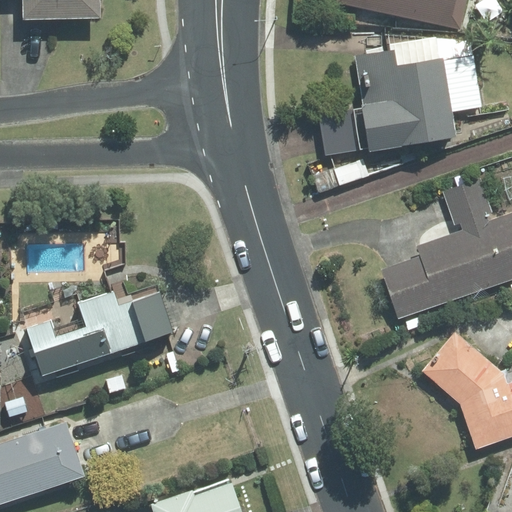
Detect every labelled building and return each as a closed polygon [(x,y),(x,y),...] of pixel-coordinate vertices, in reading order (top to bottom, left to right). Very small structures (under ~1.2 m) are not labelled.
[(22,0),(22,17),(106,19),(105,0),(22,0)] [(473,0),(336,0),(336,5),(467,33),(473,0)] [(389,50),(354,55),(362,112),(324,118),(329,153),(460,134),(449,53),(438,55),(435,37),(388,44),(389,50)] [(511,212),(497,218),(483,176),(440,190),(453,231),(417,243),(422,255),(383,268),(398,315),(511,277),(511,212)] [(176,329),(160,287),(133,298),(131,292),(119,297),(116,289),(77,305),(85,324),(60,334),(53,317),(21,329),(41,382),(176,329)] [(511,380),(459,331),(426,370),(461,401),(481,450),(511,438),(511,380)] [(31,409),(25,389),(2,396),(9,416),(31,409)] [(0,504),(73,478),(54,423),(0,442),(0,504)] [(243,511),(233,482),(196,493),(194,486),(152,498),(155,511),(243,511)]
